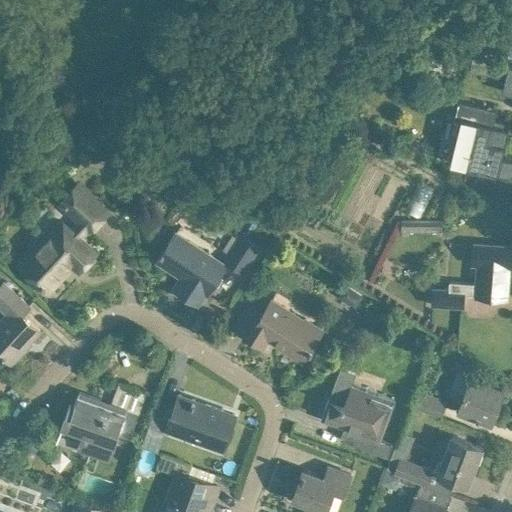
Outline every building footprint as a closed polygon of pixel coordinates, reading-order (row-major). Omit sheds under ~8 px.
[(511,63),(509,63),(501,94),(511,96),(511,63)] [(461,119),(450,163),(462,166),(492,173),(511,178),(511,177),(511,175),(511,161),(500,159),(508,128),(492,124),(496,110),(477,105),(459,101),(455,117),(461,119)] [(106,137),(88,141),(94,162),(107,158),(106,154),(110,153),(106,137)] [(106,211),(92,197),(78,184),(60,204),(78,221),(70,230),(60,221),(20,265),(47,290),(63,274),(60,272),(68,263),(70,265),(73,262),(79,268),(94,251),(79,237),(87,229),(88,230),(106,211)] [(285,235),(305,210),(292,200),(272,225),(285,235)] [(220,201),(213,211),(239,229),(246,218),(220,201)] [(173,287),(183,293),(197,303),(205,291),(206,292),(224,265),(175,232),(157,260),(181,276),(173,287)] [(241,235),(225,260),(241,271),(248,260),(258,246),(241,235)] [(511,245),(472,243),(471,266),(476,266),(475,283),(449,281),(449,289),(432,287),(431,303),(462,306),(463,295),(505,298),(508,266),(511,266),(511,245)] [(29,306),(15,292),(3,282),(0,284),(0,306),(7,313),(0,321),(0,352),(11,364),(26,348),(24,347),(40,330),(22,313),(29,306)] [(249,304),(245,310),(234,327),(263,345),(267,337),(301,359),(320,331),(271,299),(262,313),(249,304)] [(359,381),(366,364),(354,359),(347,377),(359,381)] [(503,388),(485,381),(456,370),(450,386),(463,391),(457,409),(491,422),(503,388)] [(328,399),(321,419),(357,433),(353,444),(372,451),(388,457),(392,446),(379,441),(395,400),(370,391),(351,384),(343,404),(328,399)] [(440,415),(445,400),(417,390),(412,405),(440,415)] [(110,403),(100,400),(79,392),(73,406),(69,404),(55,442),(56,442),(61,431),(82,438),(77,450),(107,461),(116,435),(129,439),(138,413),(110,403)] [(235,414),(195,400),(178,394),(166,428),(223,449),(235,414)] [(481,447),(463,440),(451,435),(437,472),(467,484),(481,447)] [(192,464),(161,454),(156,468),(176,474),(162,511),(200,511),(204,503),(209,505),(216,486),(188,476),(192,464)] [(425,483),(430,469),(400,458),(395,472),(403,475),(425,483)] [(351,475),(347,473),(328,466),(324,477),(303,469),(292,498),(325,510),(331,492),(343,496),(351,475)] [(403,475),(401,481),(419,488),(416,494),(408,511),(444,511),(447,505),(451,494),(424,484),(425,483),(403,475)] [(71,503),(74,491),(57,487),(54,498),(71,503)] [(106,511),(100,509),(81,503),(77,511),(106,511)]
